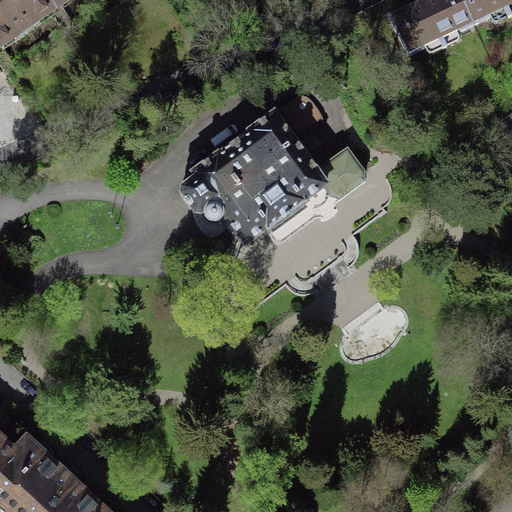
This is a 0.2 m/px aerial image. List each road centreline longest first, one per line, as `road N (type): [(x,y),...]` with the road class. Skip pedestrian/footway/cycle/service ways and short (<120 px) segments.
road 1 (residential): [(0,159),(350,0)]
road 2 (residential): [(154,511),(0,367)]
